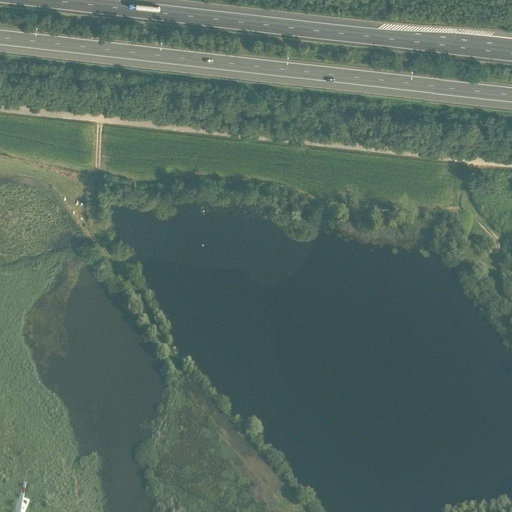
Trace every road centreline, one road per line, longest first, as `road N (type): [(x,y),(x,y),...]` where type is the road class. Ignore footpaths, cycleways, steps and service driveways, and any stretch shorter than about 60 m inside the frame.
road 1 (motorway): [(0,25),(511,84)]
road 2 (unclassified): [(511,157),(0,101)]
road 3 (motorway): [(511,41),(146,0)]
road 4 (track): [(99,111),(92,215),(177,374)]
road 5 (track): [(468,152),(473,217),(498,247),(496,294),(508,311)]
